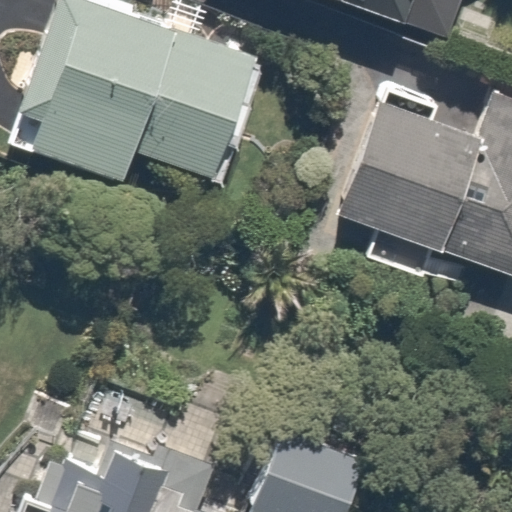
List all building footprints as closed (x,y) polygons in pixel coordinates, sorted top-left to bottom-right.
[(252,39),(136,0),(44,0),(15,88),(36,95),(24,131),(123,165),(131,142),(208,168),(252,39)] [(386,0),(438,20),(445,0),(386,0)] [(511,83),(494,78),(479,121),(366,83),(327,199),(511,262),(511,83)] [(287,387),(242,489),(295,511),(330,511),(370,424),(287,387)] [(105,462),(59,448),(48,461),(44,463),(41,466),(38,468),(35,471),(33,473),(30,476),(27,479),(25,482),(22,485),(20,489),(18,492),(16,495),(14,499),(12,502),(10,506),(8,509),(7,511),(235,511),(197,497),(214,456),(126,416),(105,462)]
